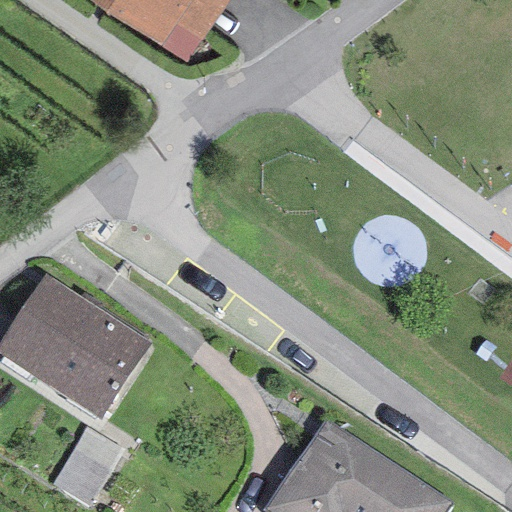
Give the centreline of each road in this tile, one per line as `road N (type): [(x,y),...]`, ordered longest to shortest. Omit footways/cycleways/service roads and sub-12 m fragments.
road 1 (residential): [(0,267),(208,114)]
road 2 (residential): [(43,0),(208,114)]
road 3 (residential): [(208,114),(363,0)]
